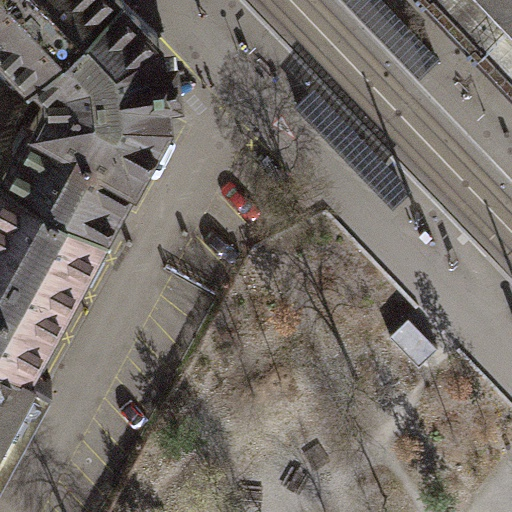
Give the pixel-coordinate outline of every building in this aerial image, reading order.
[(108,0),(0,0),(0,36),(34,71),(38,67),(108,0)] [(13,162),(6,174),(11,177),(104,229),(110,216),(168,111),(158,32),(127,0),(108,0),(38,67),(50,80),(52,95),(13,162)] [(511,0),(439,0),(511,76),(511,0)] [(27,366),(104,229),(11,177),(0,196),(0,353),(26,368),(27,366)] [(438,347),(408,316),(389,335),(419,365),(438,347)] [(27,366),(26,368),(0,353),(0,477),(54,381),(27,366)]
